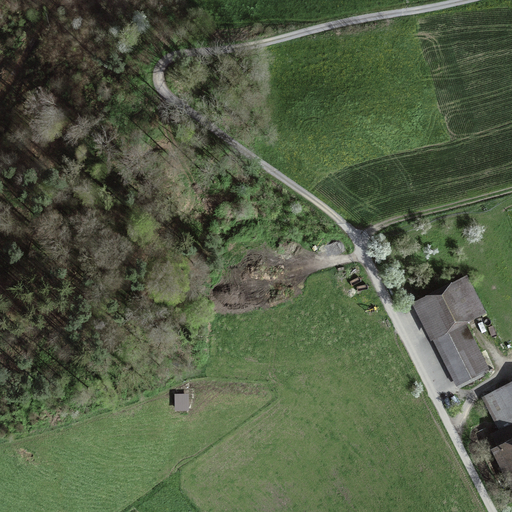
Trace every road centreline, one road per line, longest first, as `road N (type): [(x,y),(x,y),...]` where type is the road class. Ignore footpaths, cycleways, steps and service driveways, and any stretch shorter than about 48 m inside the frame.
road 1 (track): [(469,0),(257,48),(182,51),(167,59),(162,92),(350,230)]
road 2 (track): [(353,238),(511,190)]
